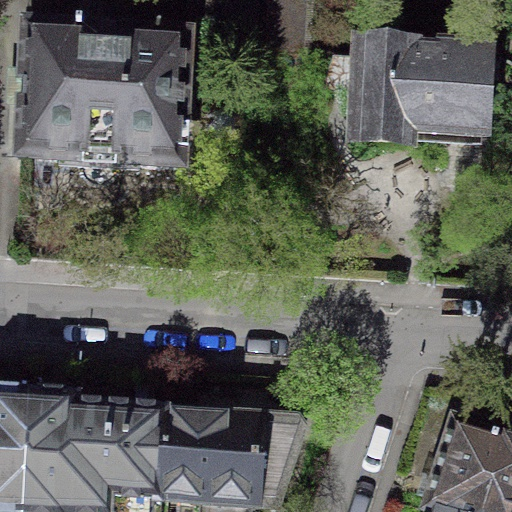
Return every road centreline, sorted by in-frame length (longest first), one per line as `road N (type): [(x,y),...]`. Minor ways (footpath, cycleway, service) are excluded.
road 1 (residential): [(0,309),(395,335)]
road 2 (residential): [(395,335),(338,511)]
